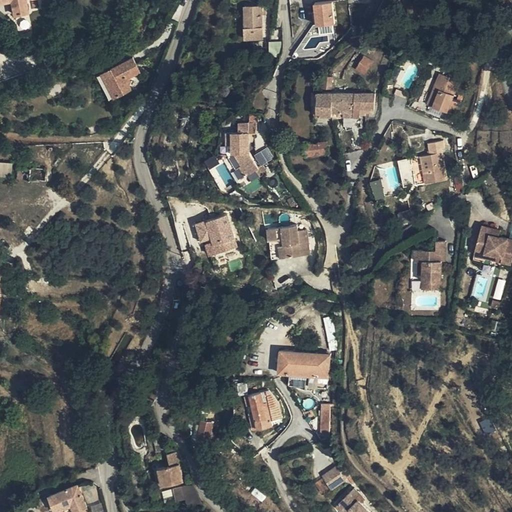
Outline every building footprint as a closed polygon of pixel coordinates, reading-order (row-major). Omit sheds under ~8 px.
[(0,0),(0,3),(0,4),(12,0),(16,15),(29,12),(26,0),(0,0)] [(332,4),(312,6),(314,28),(334,26),(332,4)] [(263,5),(246,5),(246,39),(263,38),(263,5)] [(354,63),(359,57),(355,54),(350,60),(354,63)] [(374,60),(366,54),(357,67),(366,73),(374,60)] [(137,65),(134,57),(98,75),(109,99),(132,89),(128,82),(127,78),(130,76),(140,71),(137,65)] [(145,60),(137,65),(140,71),(149,67),(145,60)] [(449,75),(461,80),(464,72),(452,67),(449,75)] [(444,109),(448,111),(456,114),(461,102),(460,102),(462,96),(460,95),(457,101),(453,99),(461,80),(449,75),(441,72),(429,103),(432,105),(444,109)] [(324,86),(332,87),(334,76),(326,75),(324,86)] [(334,91),(320,91),(319,105),(319,114),(333,115),(333,111),(334,91)] [(357,108),(357,91),(334,91),(333,111),(345,111),(345,115),(355,116),(355,108),(357,108)] [(377,92),(357,91),(357,108),(361,108),(362,108),(373,108),(376,108),(377,92)] [(441,115),(444,109),(432,105),(429,111),(441,115)] [(448,111),(445,119),(454,122),(457,114),(456,114),(448,111)] [(361,116),(355,116),(345,115),(347,121),(349,125),(362,127),(362,122),(361,116)] [(243,164),(240,166),(246,176),(259,168),(251,153),(250,131),(257,131),(257,122),(240,122),(240,131),(228,131),(228,144),(234,144),(234,152),(236,152),(243,164)] [(429,142),(430,149),(443,148),(446,148),(445,139),(429,142)] [(281,158),(275,140),(266,143),(272,161),(281,158)] [(307,154),(330,152),(329,140),(311,142),(307,142),(307,154)] [(430,154),(422,155),(426,181),(448,178),(444,151),(430,154)] [(219,187),(231,181),(216,155),(204,162),(219,187)] [(426,181),(422,155),(412,156),(416,182),(426,181)] [(413,179),(407,159),(398,161),(403,182),(413,179)] [(0,175),(11,175),(11,163),(0,162),(0,175)] [(480,175),(476,164),(471,166),(475,177),(480,175)] [(18,179),(46,181),(47,168),(18,166),(18,179)] [(246,176),(240,166),(237,168),(243,178),(246,176)] [(380,175),(369,177),(371,195),(383,194),(380,175)] [(402,223),(414,220),(412,209),(400,212),(402,223)] [(35,219),(24,210),(21,213),(32,223),(35,219)] [(32,223),(21,213),(5,233),(16,242),(32,223)] [(204,222),(193,225),(200,244),(203,243),(208,257),(238,248),(227,216),(205,223),(204,222)] [(271,240),(284,238),(286,257),(309,255),(307,229),(298,230),(298,225),(270,227),(271,240)] [(499,261),(506,242),(499,239),(491,237),(492,231),(482,228),(474,252),(499,261)] [(491,237),(499,239),(501,234),(492,231),(491,237)] [(5,233),(2,236),(13,245),(16,242),(5,233)] [(0,239),(0,246),(7,253),(12,246),(1,238),(0,239)] [(284,238),(271,240),(273,259),(286,257),(284,238)] [(423,274),(423,278),(428,278),(428,288),(441,288),(442,260),(445,260),(446,240),(436,240),(436,250),(416,250),(416,261),(420,261),(419,274),(423,274)] [(511,243),(506,242),(499,261),(502,262),(500,266),(509,269),(511,260),(511,243)] [(498,265),(499,261),(474,252),(473,256),(498,265)] [(331,353),(282,349),(280,372),(317,375),(316,386),(328,387),(331,353)] [(252,394),(259,427),(274,423),(267,390),(252,394)] [(254,429),(259,427),(252,394),(246,395),(254,429)] [(331,409),(322,408),(321,434),(330,434),(331,409)] [(171,420),(171,423),(172,425),(173,427),(175,428),(178,427),(180,425),(181,423),(180,421),(179,419),(177,417),(175,417),(173,418),(171,420)] [(489,417),(479,423),(486,435),(496,429),(489,417)] [(203,428),(211,430),(212,423),(205,421),(203,428)] [(208,442),(211,430),(203,428),(201,428),(198,439),(208,442)] [(179,451),(169,453),(171,464),(160,467),(163,484),(185,480),(179,451)] [(346,479),(338,466),(324,474),(332,488),(346,479)] [(61,510),(61,511),(65,511),(66,511),(90,511),(79,483),(50,495),(57,511),(61,510)] [(185,499),(187,507),(200,504),(194,483),(172,489),(175,502),(185,499)] [(346,511),(345,511),(372,511),(363,502),(360,499),(363,496),(355,487),(338,503),(346,511)]
